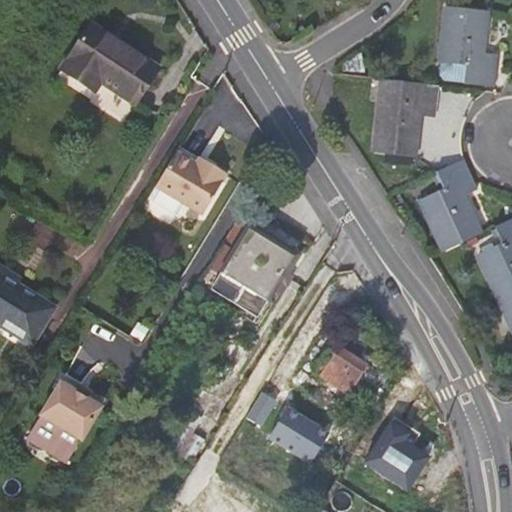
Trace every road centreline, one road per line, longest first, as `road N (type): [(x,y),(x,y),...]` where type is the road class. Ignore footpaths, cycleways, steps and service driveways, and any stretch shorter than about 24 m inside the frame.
road 1 (secondary): [(479,432),(267,82)]
road 2 (residential): [(267,82),(388,0)]
